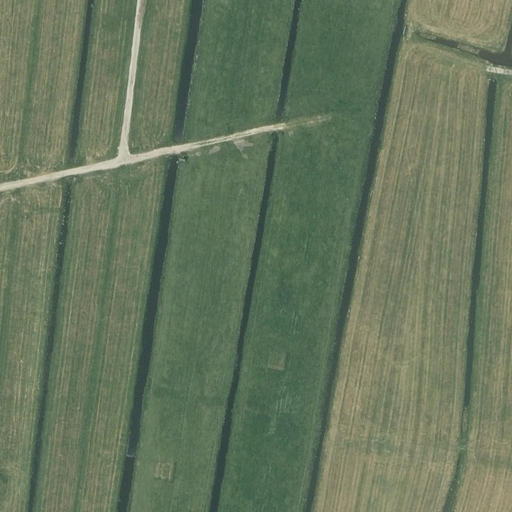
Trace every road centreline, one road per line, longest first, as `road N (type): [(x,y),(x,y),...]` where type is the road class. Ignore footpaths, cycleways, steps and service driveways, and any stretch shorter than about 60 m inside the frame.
road 1 (track): [(0,188),(331,116)]
road 2 (track): [(124,160),(144,0)]
